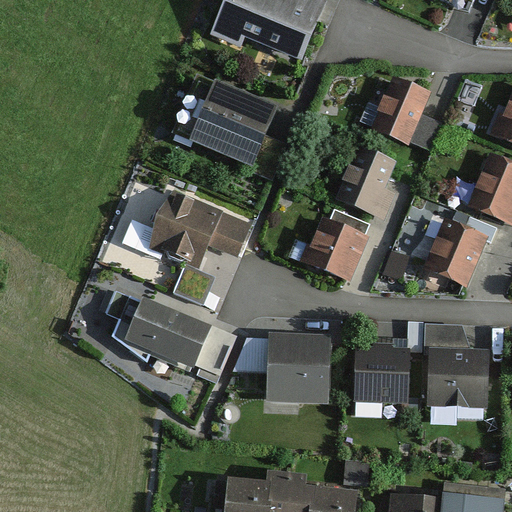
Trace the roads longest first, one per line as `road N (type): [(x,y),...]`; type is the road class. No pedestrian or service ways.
road 1 (residential): [(511,315),(245,300)]
road 2 (residential): [(511,62),(466,60),(351,31)]
